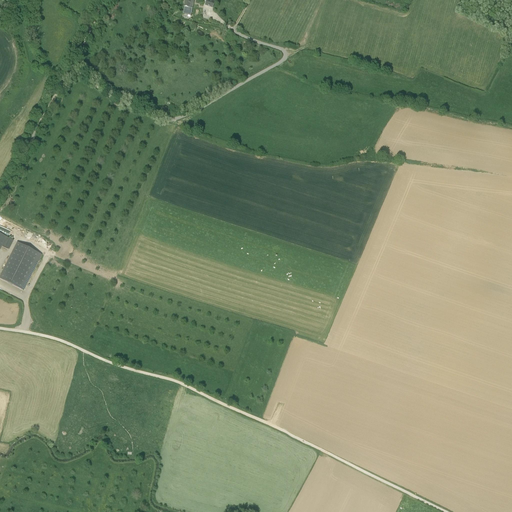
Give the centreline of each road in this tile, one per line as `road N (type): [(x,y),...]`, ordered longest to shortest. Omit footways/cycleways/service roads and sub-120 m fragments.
road 1 (track): [(69,71),(121,102),(177,118),(283,59),(282,49),(234,31),(248,0)]
road 2 (unclassified): [(261,420),(448,511)]
road 3 (track): [(69,71),(0,195)]
